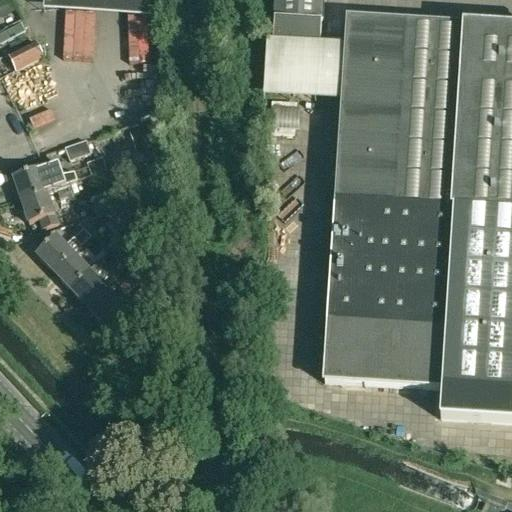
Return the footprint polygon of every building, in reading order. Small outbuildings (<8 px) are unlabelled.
[(11,0),(2,0),(0,1),(0,20),(17,11),(12,1),(11,0)] [(44,0),(43,16),(147,22),(146,0),(44,0)] [(275,0),(273,44),(321,47),(322,22),(323,0),(275,0)] [(511,34),(348,24),(325,386),(443,394),(441,423),(511,427),(511,34)] [(21,25),(0,36),(0,46),(26,34),(21,25)] [(36,44),(8,58),(16,73),(44,59),(36,44)] [(156,147),(149,128),(141,131),(133,134),(140,153),(145,151),(156,147)] [(87,144),(65,151),(70,164),(91,156),(87,144)] [(39,171),(13,180),(21,203),(47,194),(57,191),(70,186),(78,183),(75,175),(63,177),(59,165),(40,172),(39,171)] [(57,191),(61,202),(74,197),(70,186),(57,191)] [(47,194),(21,203),(29,226),(40,223),(44,232),(59,227),(51,205),(47,194)] [(146,199),(148,216),(165,214),(163,197),(146,199)] [(119,240),(132,227),(119,213),(106,226),(119,240)] [(81,249),(91,239),(83,230),(73,240),(81,249)] [(53,275),(73,256),(56,238),(36,257),(53,275)] [(90,273),(82,264),(73,256),(53,275),(70,292),(90,273)] [(136,307),(130,300),(126,302),(119,294),(122,292),(127,298),(147,279),(142,257),(130,269),(114,284),(107,291),(87,310),(104,328),(120,313),(124,318),(136,307)] [(87,310),(130,269),(121,260),(111,271),(102,262),(90,273),(70,292),(87,310)]
